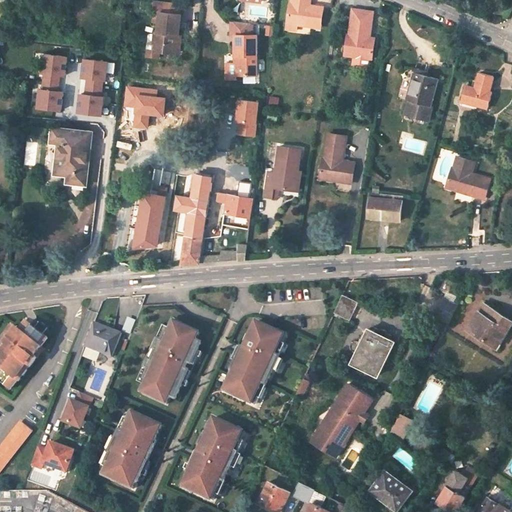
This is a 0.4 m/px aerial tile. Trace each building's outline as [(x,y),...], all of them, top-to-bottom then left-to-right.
[(299,24),(320,27),(323,7),(310,6),(307,5),(307,2),(311,2),(310,0),(292,0),(292,1),(291,1),(288,23),(299,24)] [(155,1),(153,12),(160,13),(158,32),(156,32),(155,44),(157,44),(157,52),(177,54),(179,37),(181,14),(180,14),(181,4),(155,1)] [(345,55),(372,58),(375,39),(370,39),(366,38),(367,34),(369,34),(370,26),(372,26),(374,11),(353,9),(350,34),(348,34),(345,55)] [(236,56),(236,75),(257,75),(257,35),(252,35),(252,25),(232,23),(231,35),(236,35),(236,56)] [(445,47),(442,61),(453,63),(456,50),(445,47)] [(44,87),(62,87),(62,77),(70,77),(70,56),(45,55),(44,87)] [(433,107),(431,107),(438,78),(415,71),(407,100),(409,101),(405,114),(429,121),(433,107)] [(480,72),(475,88),(466,85),(462,101),(488,108),(492,92),(490,92),(494,76),(480,72)] [(38,110),(64,113),(67,93),(41,89),(38,110)] [(279,114),(269,113),(268,121),(278,122),(279,114)] [(74,183),(87,185),(93,132),(53,127),(52,142),(59,143),(55,174),(68,175),(74,176),(74,183)] [(343,161),(347,136),(328,133),(325,158),(323,158),(320,178),(352,183),(355,163),(343,161)] [(280,146),(276,173),(269,172),(266,196),(273,197),(274,187),(281,188),(295,190),(297,178),(295,178),(296,171),(299,171),(302,149),(280,146)] [(453,168),(447,187),(485,199),(491,179),(471,173),(475,161),(458,156),(454,168),(453,168)] [(200,257),(213,177),(196,173),(193,198),(182,196),(180,210),(190,212),(182,264),(192,263),(199,263),(200,257)] [(273,197),(280,198),(281,188),(274,187),(273,197)] [(368,216),(401,220),(403,196),(371,191),(368,216)] [(253,199),(219,192),(218,200),(228,202),(227,213),(251,217),(253,199)] [(238,252),(222,251),(221,256),(221,261),(246,260),(247,245),(238,244),(238,252)] [(350,319),(358,303),(342,296),(335,312),(350,319)] [(458,305),(445,298),(435,315),(449,323),(458,305)] [(500,312),(485,303),(483,306),(498,316),(500,312)] [(498,316),(483,306),(468,329),(496,347),(500,342),(503,344),(511,329),(511,328),(509,327),(511,322),(511,319),(500,312),(498,316)] [(125,329),(131,331),(135,321),(130,319),(125,329)] [(0,381),(11,390),(18,382),(19,383),(42,354),(39,352),(43,348),(50,339),(43,334),(49,328),(40,320),(35,328),(28,322),(21,331),(18,329),(12,337),(6,346),(2,343),(0,344),(0,381)] [(200,333),(175,322),(169,334),(166,333),(163,342),(159,340),(155,349),(157,351),(152,362),(150,361),(146,368),(150,370),(145,379),(147,380),(142,393),(167,405),(170,397),(176,399),(186,378),(183,376),(187,367),(191,368),(192,364),(202,344),(196,341),(200,333)] [(284,335),(256,322),(250,337),(252,338),(250,343),(245,341),(244,345),(242,348),(245,350),(242,357),(239,355),(229,377),(231,377),(224,391),(253,404),(262,383),(267,385),(280,356),(276,354),(284,335)] [(121,333),(95,323),(86,346),(112,356),(121,333)] [(18,329),(15,326),(8,334),(12,337),(18,329)] [(395,341),(369,328),(352,363),(378,376),(395,341)] [(12,337),(8,334),(2,343),(6,346),(12,337)] [(310,382),(313,375),(307,373),(304,378),(310,382)] [(297,394),(302,397),(310,382),(304,378),(297,394)] [(349,384),(312,442),(336,457),(360,419),(364,413),(373,400),(349,384)] [(82,428),(94,397),(80,392),(77,401),(72,400),(64,421),(82,428)] [(154,443),(162,426),(133,412),(124,432),(120,431),(110,453),(111,454),(107,462),(109,463),(104,476),(133,489),(136,482),(138,482),(150,458),(146,456),(151,446),(153,447),(154,443)] [(369,416),(364,413),(360,419),(365,422),(369,416)] [(234,452),(244,432),(214,418),(205,438),(203,437),(199,446),(198,449),(201,450),(197,459),(195,459),(182,486),(212,500),(221,480),(224,481),(237,453),(234,452)] [(410,423),(403,418),(399,424),(407,428),(410,423)] [(0,472),(33,431),(21,422),(0,448),(0,472)] [(407,428),(399,424),(396,422),(391,432),(400,440),(407,428)] [(39,445),(31,464),(42,468),(44,463),(68,472),(76,451),(51,442),(49,449),(39,445)] [(451,453),(443,448),(436,459),(444,464),(451,453)] [(403,502),(412,490),(386,470),(371,490),(376,493),(373,497),(393,511),(400,511),(405,504),(403,502)] [(468,478),(456,471),(437,502),(454,511),(456,511),(466,496),(465,496),(459,492),(464,485),(468,478)] [(269,508),(276,511),(279,511),(290,492),(269,481),(261,498),(271,503),(269,508)] [(299,482),(292,495),(300,499),(307,486),(299,482)] [(465,496),(470,488),(464,485),(459,492),(465,496)] [(331,511),(321,507),(327,496),(307,486),(300,499),(311,504),(307,511),(331,511)] [(510,511),(511,511),(489,497),(479,511),(510,511)]
